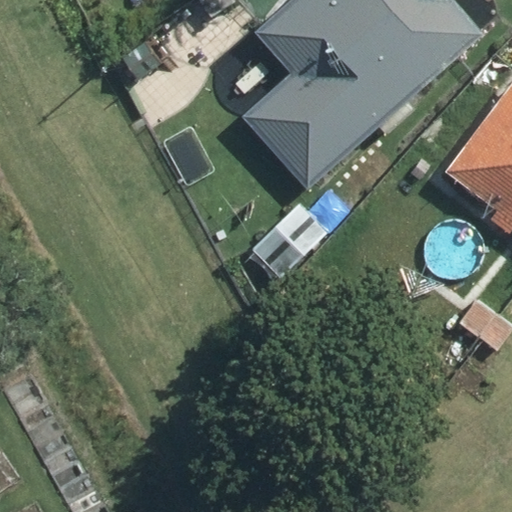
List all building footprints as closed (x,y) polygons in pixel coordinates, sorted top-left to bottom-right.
[(209,0),(220,14),(238,0),(209,0)] [(263,116),(320,180),(491,30),(463,0),(310,0),(277,30),(313,71),(263,116)] [(511,207),(511,96),(458,167),(511,207)] [(287,275),(335,230),(310,202),(263,247),(287,275)] [(464,318),(482,331),(497,310),(480,297),(464,318)] [(511,321),(497,310),(482,331),(503,347),(511,334),(511,321)]
